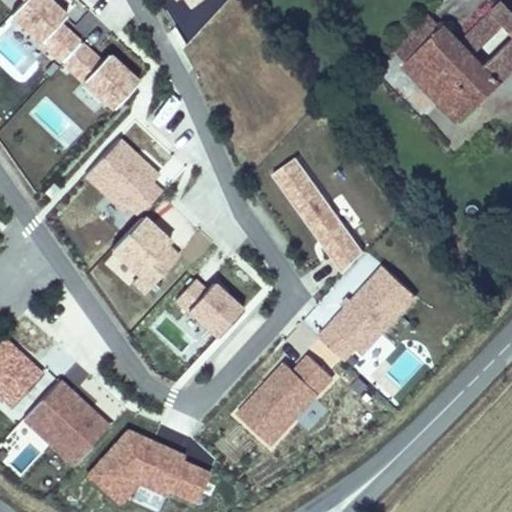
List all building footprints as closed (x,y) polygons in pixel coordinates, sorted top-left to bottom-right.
[(14,0),(17,3),(8,11),(107,112),(135,85),(51,0),(14,0)] [(426,13),(388,51),(403,67),(419,51),(454,86),(438,101),(459,123),(511,69),(511,16),(500,5),(459,46),(426,13)] [(419,51),(403,67),(438,101),(454,86),(419,51)] [(302,153),(274,169),(334,271),(362,255),(302,153)] [(316,336),(352,366),(416,291),(380,261),(316,336)] [(201,270),(172,299),(186,313),(178,322),(204,347),(241,310),(201,270)] [(424,363),(404,345),(400,349),(382,332),(350,365),(388,401),(424,363)] [(0,403),(7,410),(44,372),(4,334),(0,337),(0,403)] [(307,351),(291,368),(283,360),(234,413),(269,446),(335,377),(307,351)] [(20,418),(70,467),(110,426),(61,377),(20,418)] [(115,424),(88,485),(125,501),(134,480),(194,506),(212,465),(115,424)]
